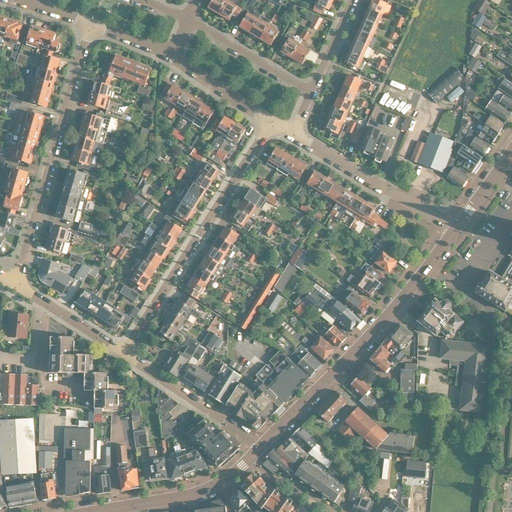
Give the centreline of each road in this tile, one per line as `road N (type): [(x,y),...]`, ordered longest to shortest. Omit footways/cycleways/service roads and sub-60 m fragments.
road 1 (residential): [(258,447),(356,349),(454,229)]
road 2 (residential): [(118,354),(268,123)]
road 3 (residential): [(13,284),(89,23)]
road 4 (residential): [(454,229),(292,134)]
road 5 (residential): [(93,511),(197,492),(258,447)]
road 6 (residential): [(258,447),(118,354)]
road 7 (residential): [(311,90),(186,19)]
road 8 (residential): [(118,354),(13,284)]
